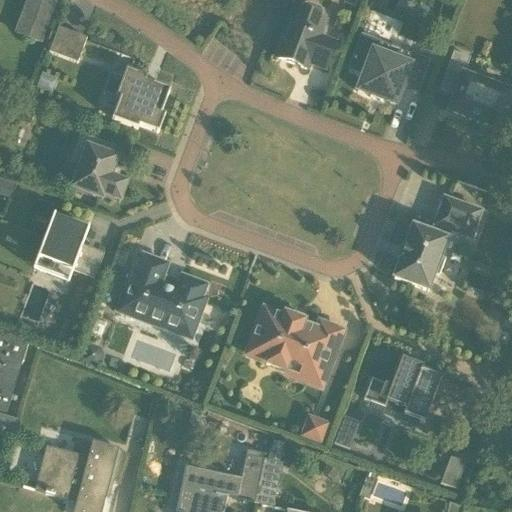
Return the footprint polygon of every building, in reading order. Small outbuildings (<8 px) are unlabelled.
[(41,43),(56,0),(28,0),(16,34),(41,43)] [(321,14),(319,9),(307,5),(302,7),(300,13),(295,10),(288,28),(286,27),(280,43),(282,44),(276,59),(306,70),(309,63),(325,69),(335,45),(318,38),(325,22),(319,19),(321,14)] [(77,64),(85,43),(86,39),(58,29),(49,54),(77,64)] [(415,95),(427,62),(361,37),(349,70),(363,75),(357,93),(370,97),(369,98),(381,103),(382,102),(394,107),(401,89),(415,95)] [(499,132),(511,96),(511,94),(463,76),(469,59),(453,53),(439,91),(454,97),(448,112),(499,132)] [(158,134),(164,116),(161,115),(169,91),(145,82),(146,79),(126,71),(119,89),(123,90),(111,121),(136,130),(137,126),(158,134)] [(21,103),(5,97),(0,110),(0,118),(13,124),(21,103)] [(37,106),(24,102),(17,121),(30,126),(37,106)] [(115,169),(115,168),(114,168),(117,159),(110,157),(114,148),(90,139),(71,190),(101,201),(103,197),(119,204),(126,184),(110,178),(111,177),(112,177),(112,176),(111,176),(114,169),(115,169)] [(15,187),(0,181),(0,197),(10,201),(15,187)] [(471,239),(481,213),(444,200),(435,227),(432,235),(412,228),(393,280),(427,293),(434,275),(438,276),(444,260),(440,258),(447,240),(446,240),(449,232),(471,239)] [(94,281),(100,265),(78,257),(88,230),(53,217),(37,259),(53,266),(49,276),(68,283),(73,273),(94,281)] [(161,283),(167,266),(142,256),(136,273),(131,272),(116,313),(164,331),(164,330),(163,330),(166,321),(194,331),(206,300),(202,298),(206,287),(181,277),(177,288),(161,283)] [(284,317),(263,309),(248,348),(269,356),(265,366),(285,373),(289,363),(327,378),(344,332),(318,322),(316,329),(303,324),(304,322),(284,315),(284,317)] [(8,420),(3,418),(26,346),(0,336),(0,422),(1,421),(2,419),(8,421),(8,420)] [(86,343),(80,360),(99,367),(103,355),(100,348),(86,343)] [(472,393),(440,381),(441,379),(421,371),(422,368),(401,360),(391,388),(371,380),(363,401),(385,409),(387,404),(405,411),(403,416),(424,424),(430,407),(463,419),(472,393)] [(148,421),(133,418),(129,435),(144,439),(148,421)] [(336,446),(351,451),(361,423),(345,418),(336,446)] [(315,419),(305,423),(300,438),(321,446),(329,424),(315,419)] [(102,511),(118,451),(91,444),(86,461),(47,450),(37,492),(45,494),(45,495),(54,498),(54,497),(66,500),(66,498),(77,500),(73,511),(102,511)] [(254,503),(263,461),(264,456),(246,452),(236,499),(254,503)] [(455,490),(465,464),(450,459),(440,485),(455,490)] [(263,461),(254,503),(272,507),(282,465),(279,465),(267,462),(263,461)] [(217,496),(221,476),(184,468),(175,511),(219,511),(222,498),(228,499),(228,498),(217,496)]
